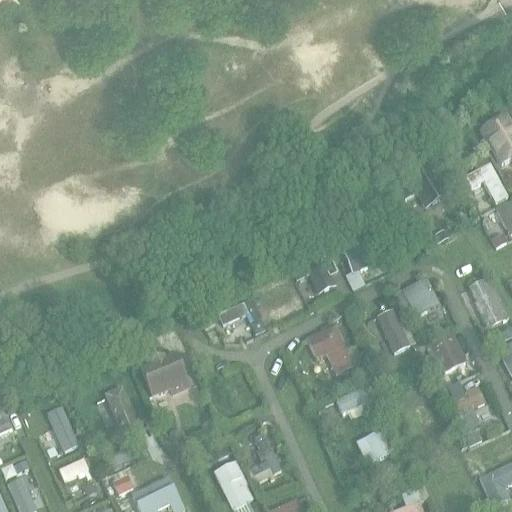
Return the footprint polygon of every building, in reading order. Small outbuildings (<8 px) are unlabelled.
[(511,136),(503,121),(481,134),(500,168),(511,161),(511,136)] [(431,157),(410,169),(427,196),(432,193),(439,203),(453,195),(431,157)] [(495,208),(507,202),(489,168),(488,168),(485,163),(474,169),(477,174),(464,181),(470,192),(483,186),(495,208)] [(511,204),(495,214),(509,240),(511,237),(511,204)] [(475,263),(462,238),(444,248),(457,272),(475,263)] [(349,251),(358,273),(383,263),(374,241),(349,251)] [(317,299),(336,290),(331,279),(336,276),(328,259),(322,262),(321,259),(303,268),(304,269),(291,276),(295,285),(308,278),(317,299)] [(426,282),(402,294),(415,320),(439,308),(426,282)] [(474,308),(487,333),(509,322),(493,293),(492,294),(486,282),(468,292),(476,307),(474,308)] [(243,306),(217,317),(221,328),(247,317),(243,306)] [(393,314),(376,321),(393,358),(409,351),(400,332),(405,330),(402,323),(398,325),(393,314)] [(200,325),(207,340),(218,335),(211,320),(200,325)] [(326,358),(335,378),(344,374),(347,382),(356,378),(355,376),(358,375),(356,369),(354,370),(335,329),(334,329),(332,325),(319,331),(321,335),(307,342),(316,363),(326,358)] [(492,351),(511,340),(511,333),(508,326),(485,338),(492,351)] [(465,365),(453,337),(425,349),(433,368),(438,365),(443,375),(465,365)] [(500,361),(511,381),(511,345),(507,348),(510,355),(500,361)] [(138,378),(150,404),(168,397),(170,401),(189,393),(174,363),(138,378)] [(342,418),(372,402),(366,389),(336,405),(342,418)] [(122,391),(103,400),(104,404),(96,407),(101,422),(111,418),(124,448),(142,440),(122,391)] [(0,436),(11,432),(3,414),(0,415),(0,436)] [(65,424),(41,436),(46,446),(70,435),(65,424)] [(355,446),(366,469),(391,458),(384,444),(395,439),(391,429),(355,446)] [(254,489),(281,475),(262,438),(253,442),(259,455),(256,456),(260,465),(264,462),(266,466),(247,475),(254,489)] [(7,453),(0,456),(0,472),(3,471),(5,473),(15,469),(7,453)] [(71,463),(80,482),(90,478),(81,458),(71,463)] [(234,467),(212,478),(229,511),(236,511),(251,505),(245,490),(246,490),(234,467)] [(478,483),(485,498),(490,507),(492,511),(509,503),(503,491),(511,486),(511,471),(510,468),(478,483)] [(28,504),(17,479),(8,483),(19,508),(28,504)] [(121,480),(107,486),(112,496),(126,490),(121,480)] [(181,511),(167,482),(132,500),(137,511),(164,511),(169,510),(170,511),(181,511)] [(98,488),(67,504),(70,511),(76,511),(85,507),(87,510),(94,507),(92,503),(103,498),(98,488)] [(490,511),(489,508),(490,507),(485,498),(479,500),(483,498),(480,490),(460,498),(465,511),(490,511)] [(405,510),(400,511),(420,511),(419,506),(422,505),(417,491),(400,497),(405,510)] [(276,511),(300,511),(296,503),(276,511)]
